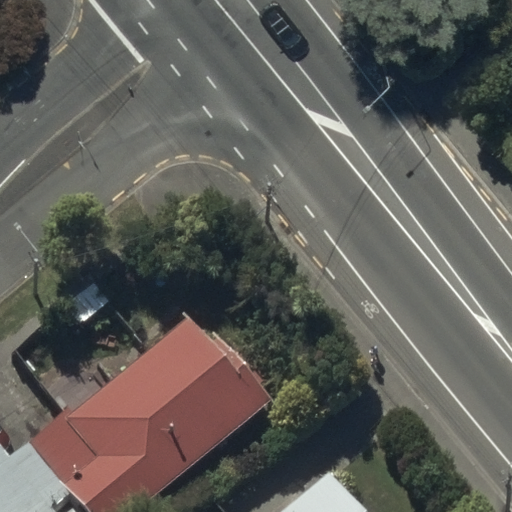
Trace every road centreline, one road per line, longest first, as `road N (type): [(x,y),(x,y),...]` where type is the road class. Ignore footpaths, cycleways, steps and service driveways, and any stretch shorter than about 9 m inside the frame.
road 1 (secondary): [(511,355),(232,6)]
road 2 (unclassified): [(232,6),(0,196)]
